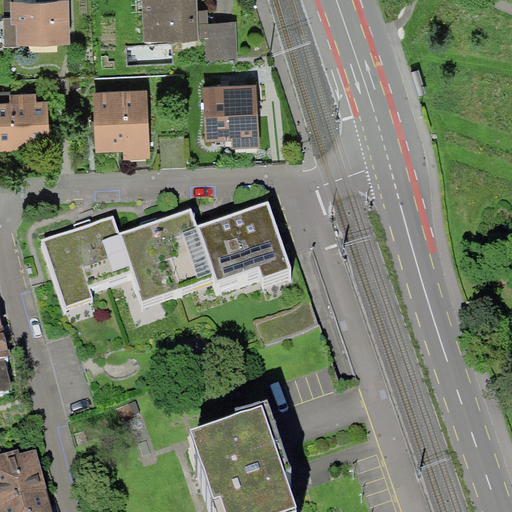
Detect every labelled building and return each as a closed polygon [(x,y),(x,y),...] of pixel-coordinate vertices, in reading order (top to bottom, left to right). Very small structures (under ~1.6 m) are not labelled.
[(65,0),(46,0),(9,2),(10,23),(17,23),(18,47),(67,45),(65,0)] [(195,0),(132,0),(133,8),(145,8),(145,39),(204,38),(205,62),(239,61),(238,20),(209,21),(209,10),(196,10),(195,0)] [(257,82),(200,85),(202,141),(232,140),(232,148),(260,146),(257,82)] [(146,91),(93,93),(95,152),(122,151),(122,158),(148,157),(146,91)] [(9,104),(0,104),(0,146),(48,144),(45,101),(37,101),(36,92),(9,93),(9,104)] [(266,226),(197,249),(213,297),(216,305),(258,291),(261,300),(288,291),(266,226)] [(190,228),(116,252),(127,285),(139,321),(213,297),(197,249),(190,228)] [(109,230),(39,253),(62,321),(94,311),(90,298),(127,285),(116,252),(109,230)] [(293,312),(255,325),(262,347),(318,329),(307,296),(293,312)] [(294,511),(263,418),(194,441),(217,511),(294,511)] [(0,505),(47,492),(35,451),(19,455),(18,450),(0,454),(0,505)] [(0,505),(0,511),(51,511),(47,492),(0,505)]
